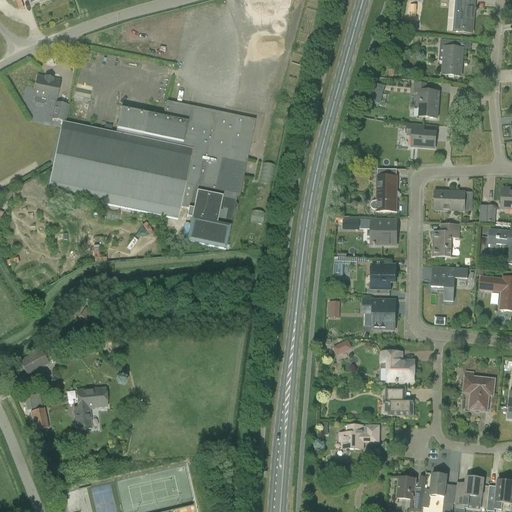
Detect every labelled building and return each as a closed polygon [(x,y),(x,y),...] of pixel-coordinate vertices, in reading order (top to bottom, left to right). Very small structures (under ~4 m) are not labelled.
[(449,0),(455,0),(452,32),(472,33),(474,1),(466,0),(449,0)] [(439,62),(443,62),(442,75),(460,77),(462,49),(457,49),(458,41),(440,40),(439,62)] [(33,97),(34,97),(33,101),(35,104),(43,105),(46,104),(47,100),(56,102),(60,82),(52,81),(52,79),(46,78),(45,79),(37,78),(35,88),(33,97)] [(413,94),(418,95),(417,109),(419,109),(418,117),(437,119),(439,92),(426,91),(426,84),(414,83),(413,94)] [(186,218),(191,219),(189,229),(186,243),(226,251),(234,212),(237,209),(238,206),(236,203),(237,198),(240,196),(243,178),(255,121),(166,102),(163,118),(121,109),(116,134),(62,123),(60,128),(53,161),(52,168),(47,194),(161,218),(177,221),(185,186),(193,188),(186,218)] [(69,106),(54,103),(50,119),(65,123),(69,106)] [(406,137),(411,137),(410,147),(434,149),(435,133),(424,132),(424,126),(408,124),(406,137)] [(264,163),(260,181),(269,184),(274,165),(264,163)] [(377,170),(377,177),(376,177),(376,202),(374,202),(372,203),(371,204),(370,206),(371,208),(371,209),(372,210),(373,211),(374,211),(375,211),(375,213),(396,213),(397,177),(396,177),(396,170),(377,170)] [(511,189),(502,189),(501,209),(511,209),(511,189)] [(473,193),(465,193),(465,192),(434,191),(433,212),(464,213),(464,212),(472,212),(473,193)] [(486,224),(495,225),(496,207),(480,206),(479,224),(486,225),(486,224)] [(252,212),(252,222),(262,222),(262,212),(252,212)] [(343,220),(343,230),(359,231),(359,229),(360,220),(343,220)] [(389,228),(389,221),(371,220),(370,246),(396,247),(396,229),(389,228)] [(451,239),(459,239),(459,226),(441,225),(440,233),(433,233),(432,257),(450,258),(451,239)] [(488,244),(510,247),(508,264),(511,264),(511,227),(510,227),(510,233),(489,231),(488,244)] [(334,264),(334,278),(342,278),(342,265),(342,264),(334,264)] [(394,279),(395,266),(371,266),(370,290),(389,291),(390,279),(394,279)] [(467,270),(432,268),(431,287),(444,287),(444,289),(443,302),(453,303),(454,279),(467,280),(467,270)] [(479,290),(501,293),(499,311),(511,312),(511,278),(502,278),(502,280),(480,278),(479,290)] [(379,310),(379,301),(363,301),(362,315),(372,315),(372,329),(378,329),(378,331),(393,331),(394,310),(379,310)] [(329,302),(329,318),(339,319),(339,303),(329,302)] [(338,346),(333,348),(337,357),(343,354),(338,346)] [(27,376),(48,365),(40,350),(18,361),(27,376)] [(396,382),(396,383),(403,383),(403,382),(413,382),(413,364),(402,364),(402,354),(382,353),(381,369),(387,369),(387,382),(396,382)] [(465,372),(463,393),(470,394),(469,410),(486,412),(488,396),(492,396),(494,380),(473,377),(474,373),(465,372)] [(391,411),(390,415),(398,415),(398,414),(412,415),(413,399),(405,399),(405,388),(386,388),(385,411),(391,411)] [(94,409),(107,408),(105,389),(93,390),(93,389),(76,390),(78,409),(74,409),(75,431),(91,429),(89,410),(94,410),(94,409)] [(34,397),(24,399),(26,411),(36,409),(34,397)] [(45,410),(30,413),(34,432),(49,429),(45,410)] [(347,427),(345,427),(345,434),(339,434),(339,443),(347,443),(346,450),(363,450),(363,443),(365,443),(365,440),(371,440),(371,444),(378,444),(378,427),(371,427),(363,427),(347,427)] [(429,496),(444,497),(444,503),(455,504),(457,487),(445,486),(447,476),(432,474),(430,491),(424,490),(422,509),(428,509),(429,496)] [(419,484),(415,484),(415,480),(399,479),(397,499),(410,500),(409,511),(421,511),(422,509),(424,490),(426,478),(420,477),(419,484)] [(479,499),(479,497),(481,497),(483,480),(466,478),(465,485),(457,484),(457,487),(455,504),(455,506),(468,507),(469,498),(479,499)] [(501,510),(502,502),(511,503),(511,482),(497,481),(496,488),(489,487),(486,511),(491,511),(494,511),(495,510),(501,510)]
